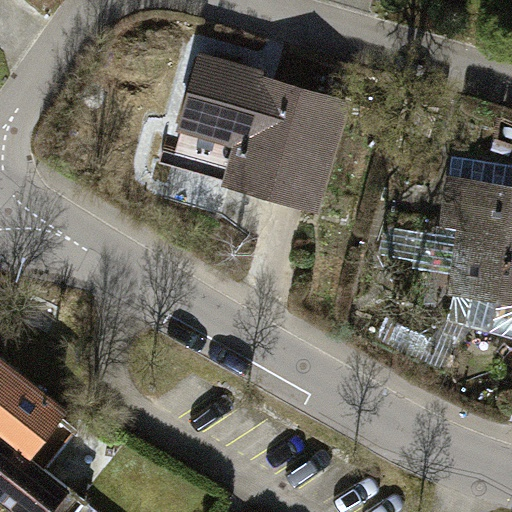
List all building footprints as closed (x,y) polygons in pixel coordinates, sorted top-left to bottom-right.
[(345,100),(203,59),(184,125),(240,141),(229,180),(315,205),(345,100)] [(435,103),(416,97),(408,124),(426,130),(435,103)] [(511,179),(452,171),(435,284),(474,289),(467,320),(511,330),(511,179)] [(0,440),(36,468),(67,429),(0,376),(0,440)] [(0,503),(11,511),(68,511),(78,500),(36,468),(0,440),(0,503)]
